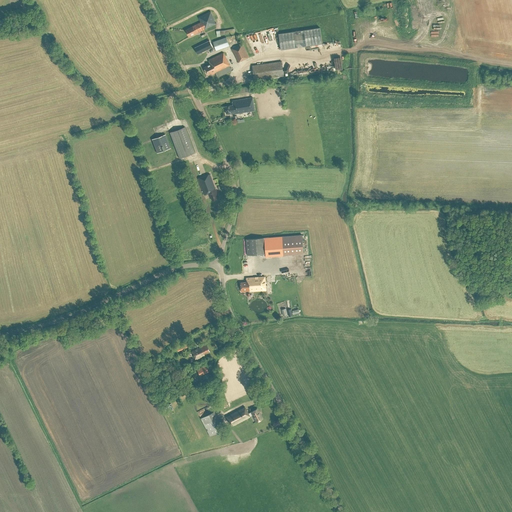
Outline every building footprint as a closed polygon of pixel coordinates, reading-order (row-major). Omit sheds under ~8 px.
[(201,22),(193,25),(194,26),(186,29),(189,36),(193,34),(193,35),(217,23),(211,11),(199,17),(201,22)] [(278,33),(281,50),(322,44),(320,27),(278,33)] [(220,31),(220,30),(216,31),(217,37),(221,36),(220,35),(235,33),(235,29),(220,31)] [(373,31),(367,31),(366,40),(374,40),(375,35),(373,35),(373,31)] [(213,42),(216,51),(229,46),(226,37),(213,42)] [(210,40),(209,40),(195,47),(198,54),(205,51),(205,50),(213,47),(210,40)] [(243,43),(231,48),(238,62),(249,57),(243,43)] [(272,51),(271,49),(275,47),(273,44),(271,45),(272,46),(264,50),(266,55),(272,51)] [(214,73),(230,65),(224,53),(209,60),(211,63),(204,67),(208,75),(213,72),(214,73)] [(282,61),(253,65),(255,80),(284,76),(282,61)] [(233,105),(226,106),(227,114),(234,113),(234,114),(255,110),(253,97),(233,100),(233,101),(232,101),(233,105)] [(185,127),(170,132),(179,158),(194,153),(185,127)] [(170,148),(165,134),(152,140),(157,153),(170,148)] [(218,194),(210,174),(198,178),(204,195),(210,193),(211,198),(212,200),(218,199),(216,195),(218,194)] [(282,236),(283,255),(303,254),(302,235),(282,236)] [(247,255),(258,254),(259,268),(275,267),(274,253),(266,253),(264,237),(246,239),(247,255)] [(241,282),(241,291),(266,290),(265,276),(246,277),(247,282),(241,282)] [(189,347),(187,343),(186,341),(175,346),(178,351),(180,350),(181,350),(189,347)] [(209,351),(205,345),(191,351),(195,360),(204,355),(203,354),(209,351)] [(196,370),(199,376),(208,371),(205,365),(196,370)] [(256,421),(263,418),(258,408),(251,412),(249,413),(247,409),(245,406),(226,416),(231,426),(250,416),(253,415),(256,421)] [(201,418),(210,436),(224,429),(214,411),(201,418)]
